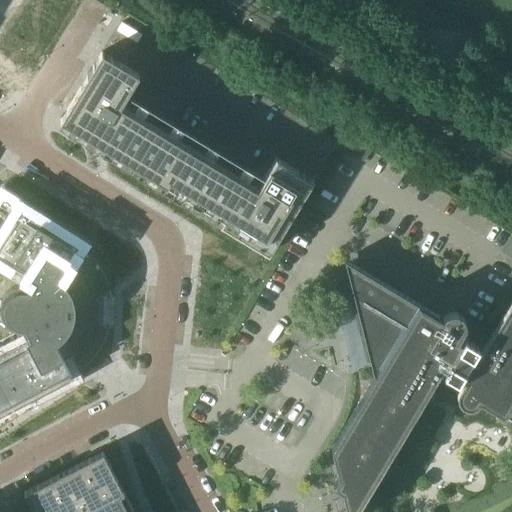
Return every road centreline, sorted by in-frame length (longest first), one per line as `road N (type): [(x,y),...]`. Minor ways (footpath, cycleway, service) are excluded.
road 1 (residential): [(15,139),(118,199),(167,243),(169,306),(150,407)]
road 2 (unknown): [(118,199),(103,237),(123,312),(122,331),(99,373),(110,425)]
road 3 (residential): [(150,407),(0,477)]
road 4 (residential): [(15,139),(96,5)]
